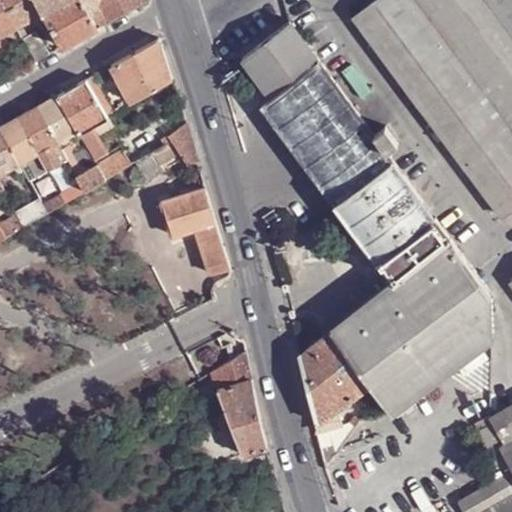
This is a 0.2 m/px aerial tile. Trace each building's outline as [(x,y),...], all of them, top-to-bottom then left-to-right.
[(0,0),(16,27),(44,11),(37,0),(0,0)] [(0,0),(0,35),(16,27),(0,0)] [(146,0),(145,0),(37,0),(44,11),(64,47),(146,0)] [(511,0),(375,0),(355,15),(506,216),(511,211),(511,0)] [(323,336),(301,353),(308,384),(317,423),(319,430),(344,424),(339,407),(367,386),(387,412),(390,417),(433,384),(493,339),(491,291),(388,150),(374,134),(291,19),(281,28),(261,43),(244,55),(266,86),(272,95),(263,102),(394,280),(351,315),(323,336)] [(256,36),(261,43),(281,28),(275,21),(256,36)] [(28,49),(39,44),(31,30),(21,35),(28,49)] [(160,37),(113,64),(133,99),(174,77),(165,52),(160,37)] [(43,59),(46,57),(39,44),(28,49),(33,57),(35,62),(43,59)] [(93,74),(87,78),(108,114),(108,113),(114,110),(93,74)] [(108,114),(87,78),(59,94),(78,129),(97,160),(110,153),(94,126),(110,117),(108,113),(108,114)] [(257,94),(263,102),(272,95),(266,86),(257,94)] [(78,129),(59,94),(39,105),(60,140),(78,129)] [(114,103),(117,109),(126,103),(123,98),(114,103)] [(60,140),(39,105),(19,116),(40,152),(54,143),(60,140)] [(200,160),(183,106),(157,124),(169,142),(174,138),(189,163),(200,160)] [(40,152),(19,116),(1,127),(21,162),(40,152)] [(374,134),(388,150),(399,142),(386,126),(374,134)] [(0,173),(21,162),(1,127),(0,127),(0,173)] [(65,161),(70,157),(60,140),(54,143),(65,161)] [(65,161),(54,143),(40,152),(50,169),(65,161)] [(165,168),(154,150),(137,161),(147,179),(165,168)] [(121,151),(99,163),(107,178),(129,166),(121,151)] [(31,180),(50,169),(40,152),(21,162),(31,180)] [(107,178),(99,163),(80,174),(83,181),(88,190),(107,178)] [(68,201),(88,190),(83,181),(63,193),(68,201)] [(232,269),(207,186),(163,200),(175,235),(198,229),(213,275),(232,269)] [(50,211),(68,201),(63,193),(45,203),(50,211)] [(27,226),(50,211),(45,203),(43,199),(20,212),(27,226)] [(0,223),(8,237),(27,226),(20,212),(0,223)] [(316,325),(323,336),(351,315),(343,305),(316,325)] [(235,360),(248,352),(244,331),(230,334),(235,360)] [(265,429),(248,352),(235,360),(213,373),(243,456),(270,447),(265,429)] [(511,402),(489,415),(498,431),(505,442),(511,438),(511,402)] [(498,431),(489,415),(472,425),(475,431),(473,433),(478,443),(494,434),(498,431)] [(505,442),(498,431),(494,434),(500,445),(505,442)] [(495,473),(510,463),(500,445),(494,434),(478,443),(495,473)] [(511,438),(505,442),(500,445),(510,463),(511,466),(511,438)] [(511,511),(511,467),(497,477),(460,498),(466,511),(511,511)]
